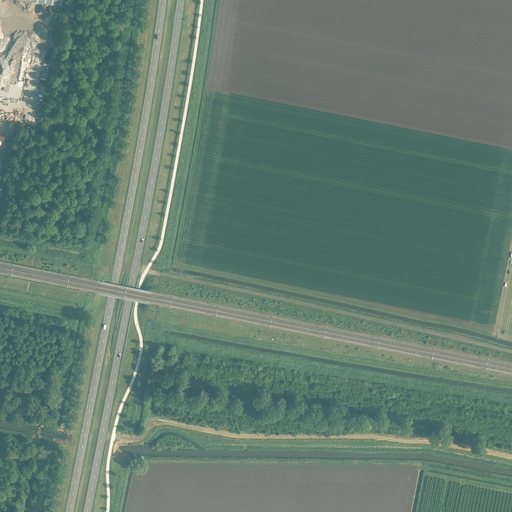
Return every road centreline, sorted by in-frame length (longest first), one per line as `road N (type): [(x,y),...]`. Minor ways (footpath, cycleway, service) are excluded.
road 1 (primary): [(87,511),(181,0)]
road 2 (primary): [(161,0),(68,511)]
road 3 (unknown): [(0,105),(31,102),(42,38),(32,20),(0,20)]
